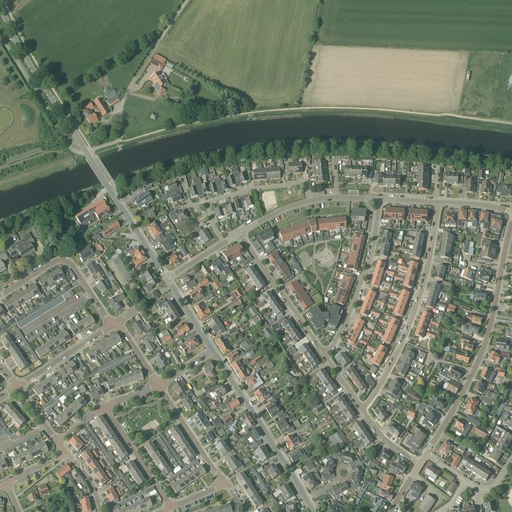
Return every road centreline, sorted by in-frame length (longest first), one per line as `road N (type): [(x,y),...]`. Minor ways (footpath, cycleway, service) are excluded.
road 1 (track): [(107,185),(228,153),(307,145),(382,147),(511,171)]
road 2 (tertiary): [(425,454),(487,338),(511,222)]
road 3 (residential): [(362,409),(399,350),(422,290),(437,202)]
road 4 (unclassified): [(85,151),(118,140),(122,100),(187,0)]
road 5 (secondary): [(306,499),(212,350)]
road 6 (residential): [(325,356),(361,288),(380,200)]
road 7 (secondary): [(85,151),(0,9)]
road 8 (secondary): [(166,278),(85,151)]
road 9 (residential): [(325,356),(239,234)]
road 10 (residential): [(172,508),(103,407)]
road 11 (residential): [(306,202),(306,183),(207,203)]
